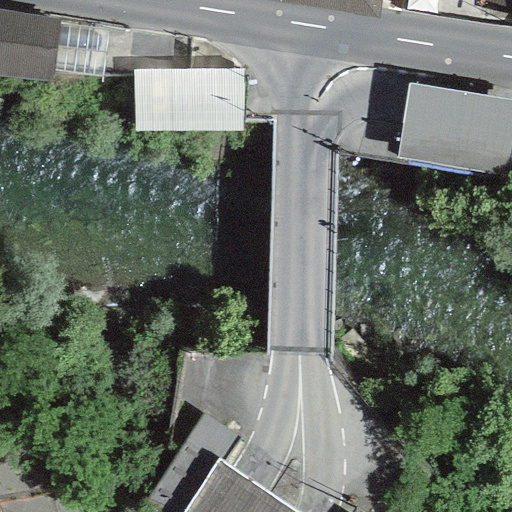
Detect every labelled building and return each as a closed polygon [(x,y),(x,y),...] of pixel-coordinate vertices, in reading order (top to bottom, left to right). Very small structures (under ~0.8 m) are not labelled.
[(268,0),(378,18),(380,0),(268,0)] [(511,0),(482,0),(511,8),(511,0)] [(47,14),(0,7),(0,82),(38,87),(47,14)] [(137,123),(245,124),(245,61),(137,60),(137,123)] [(511,100),(407,83),(405,107),(398,156),(506,172),(511,131),(511,100)] [(202,407),(143,497),(166,511),(174,511),(231,426),(202,407)] [(306,511),(277,494),(218,451),(176,511),(306,511)]
